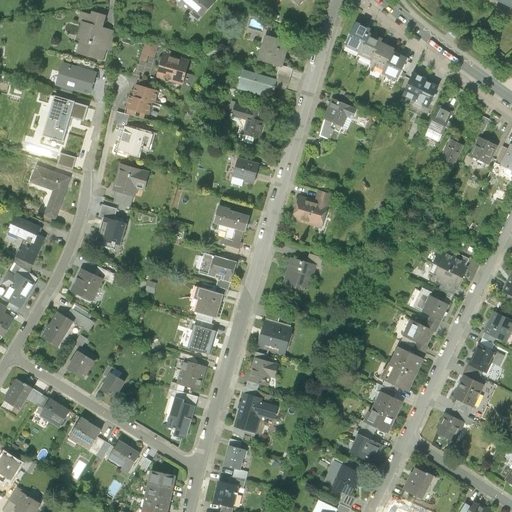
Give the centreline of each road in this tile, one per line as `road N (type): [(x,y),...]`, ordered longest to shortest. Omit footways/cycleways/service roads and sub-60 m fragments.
road 1 (residential): [(200,470),(336,0)]
road 2 (residential): [(406,437),(511,216)]
road 3 (residential): [(200,470),(12,354)]
road 4 (residential): [(90,191),(58,277),(12,354)]
road 5 (tertiary): [(382,0),(511,99)]
road 6 (residential): [(406,437),(511,507)]
